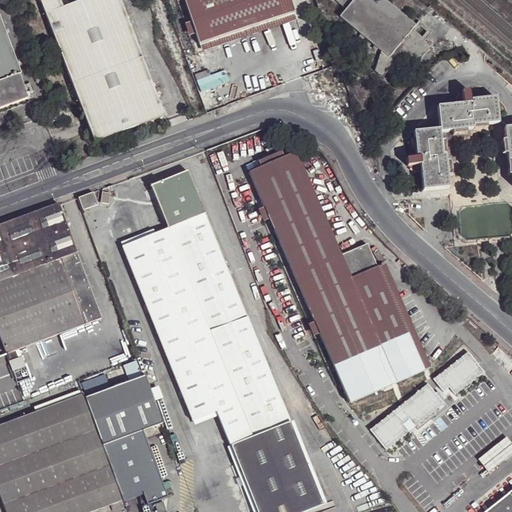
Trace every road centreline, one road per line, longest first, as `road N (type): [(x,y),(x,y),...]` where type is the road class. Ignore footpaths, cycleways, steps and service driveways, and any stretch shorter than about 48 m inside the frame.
road 1 (unclassified): [(58,188),(286,107),(329,131),(381,216),(511,335)]
road 2 (unknown): [(343,511),(347,497),(272,353),(132,0)]
road 3 (unknown): [(113,167),(131,220),(115,255),(215,511)]
